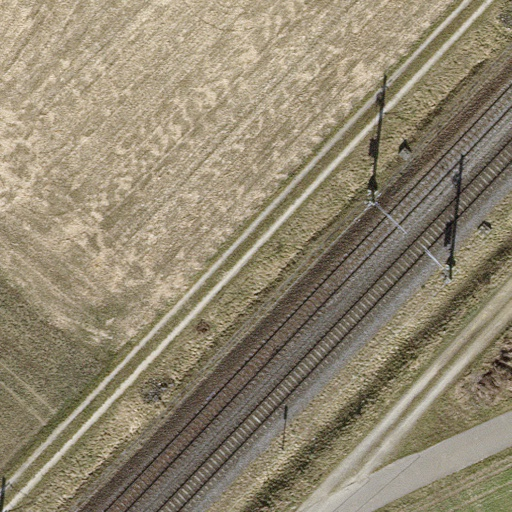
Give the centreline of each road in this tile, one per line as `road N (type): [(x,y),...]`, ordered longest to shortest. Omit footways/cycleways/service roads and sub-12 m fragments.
road 1 (track): [(0,510),(485,0)]
road 2 (track): [(511,303),(311,511)]
